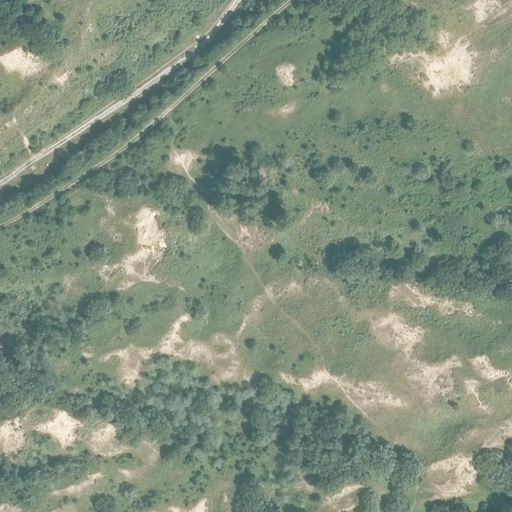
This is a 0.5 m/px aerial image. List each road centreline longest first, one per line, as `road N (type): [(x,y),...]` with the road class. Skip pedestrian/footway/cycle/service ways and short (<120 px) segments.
road 1 (track): [(0,229),(106,161),(291,0)]
road 2 (track): [(0,183),(196,51),(236,0)]
